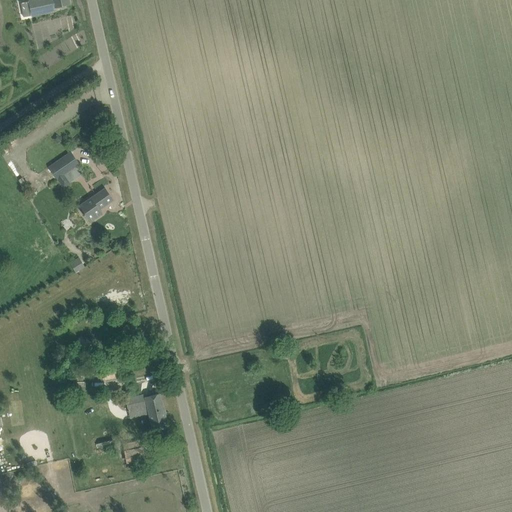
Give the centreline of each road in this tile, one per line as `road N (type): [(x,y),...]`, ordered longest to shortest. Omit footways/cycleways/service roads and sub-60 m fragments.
road 1 (unclassified): [(207,511),(92,0)]
road 2 (track): [(0,130),(106,63)]
